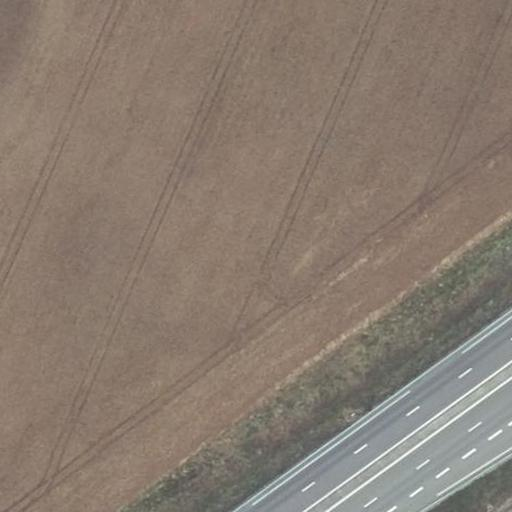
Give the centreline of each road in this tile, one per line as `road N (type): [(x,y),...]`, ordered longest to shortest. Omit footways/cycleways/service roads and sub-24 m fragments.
road 1 (secondary): [(511,339),(273,511)]
road 2 (secondary): [(359,511),(511,402)]
